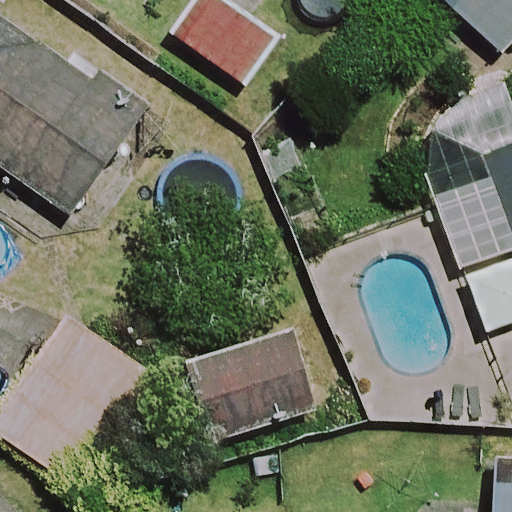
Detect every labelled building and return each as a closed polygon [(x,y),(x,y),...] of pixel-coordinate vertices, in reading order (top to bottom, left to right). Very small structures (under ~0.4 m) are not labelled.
[(138,123),(48,62),(69,31),(22,0),(0,0),(0,168),(73,218),(138,123)] [(511,60),(511,0),(438,0),(511,62),(511,60)] [(461,271),(511,253),(511,155),(492,163),(498,180),(437,202),(461,271)] [(162,389),(64,325),(0,423),(0,441),(90,500),(162,389)] [(313,414),(284,340),(183,378),(211,452),(313,414)] [(511,511),(511,465),(498,465),(495,511),(511,511)]
